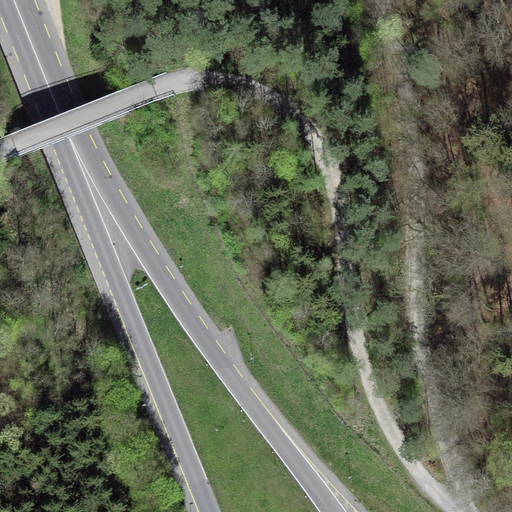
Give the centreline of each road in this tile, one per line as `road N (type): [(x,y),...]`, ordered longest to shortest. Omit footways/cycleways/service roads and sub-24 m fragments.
road 1 (track): [(455,511),(402,449),(371,384),(322,155),(300,122),(282,103),(233,80),(167,84)]
road 2 (track): [(379,0),(415,155),(422,362),(464,511)]
road 3 (secondary): [(333,511),(69,138)]
road 4 (secondary): [(69,138),(114,286),(206,511)]
road 5 (track): [(0,149),(167,84)]
road 6 (secondary): [(14,0),(69,138)]
